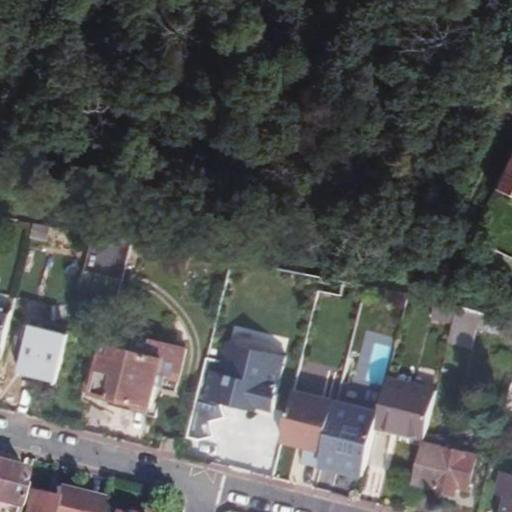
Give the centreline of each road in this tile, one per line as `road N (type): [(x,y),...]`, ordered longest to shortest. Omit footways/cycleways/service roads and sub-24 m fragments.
road 1 (residential): [(202,480),(0,429)]
road 2 (residential): [(336,511),(202,480)]
